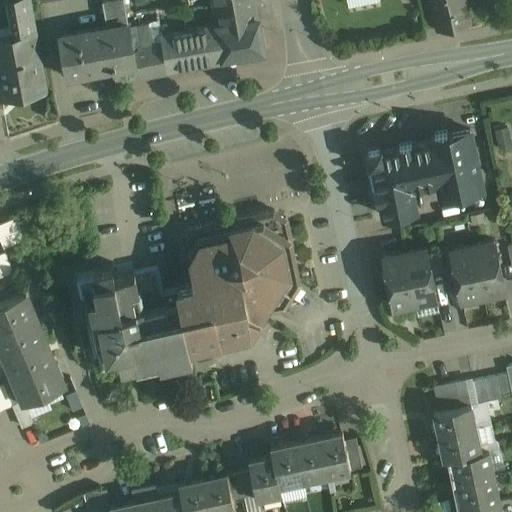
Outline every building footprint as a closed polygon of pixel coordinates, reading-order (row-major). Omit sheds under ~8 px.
[(35,33),(29,0),(16,0),(9,1),(15,37),(35,33)] [(124,0),(110,0),(103,1),(108,27),(129,23),(124,0)] [(213,0),(217,26),(259,19),(255,0),(213,0)] [(465,0),(430,0),(438,31),(471,24),(465,0)] [(259,19),(217,26),(223,59),(231,57),(232,60),(257,56),(257,54),(264,52),(259,19)] [(160,20),(148,22),(151,45),(162,43),(161,36),(162,36),(160,20)] [(148,22),(134,25),(135,29),(131,29),(134,49),(151,45),(148,22)] [(108,27),(97,29),(103,64),(114,62),(117,79),(139,74),(138,70),(134,49),(131,29),(129,23),(108,27)] [(162,36),(161,36),(162,43),(151,45),(156,71),(223,59),(217,26),(162,36)] [(97,29),(59,37),(66,72),(103,64),(97,29)] [(0,39),(0,91),(1,99),(46,92),(35,33),(15,37),(0,39)] [(151,45),(134,49),(138,70),(153,67),(154,71),(156,71),(151,45)] [(473,115),(369,139),(387,217),(425,208),(421,191),(443,186),(446,199),(490,189),(473,115)] [(276,211),(185,229),(197,283),(178,287),(190,343),(251,330),(266,307),(286,303),(301,280),(288,218),(276,211)] [(17,217),(0,223),(0,237),(4,247),(26,239),(17,217)] [(505,291),(494,240),(473,244),(484,295),(505,291)] [(473,244),(451,249),(462,300),(484,295),(473,244)] [(426,247),(405,251),(416,302),(437,298),(426,247)] [(6,251),(0,253),(0,276),(14,271),(6,251)] [(405,251),(383,256),(384,260),(394,307),(416,302),(405,251)] [(190,343),(178,287),(161,290),(156,266),(116,275),(114,267),(81,273),(96,349),(102,348),(104,358),(119,354),(122,365),(137,361),(138,371),(193,360),(190,343)] [(0,329),(36,315),(26,291),(0,302),(0,329)] [(46,338),(36,315),(0,329),(0,342),(5,355),(46,338)] [(46,338),(5,355),(15,378),(56,361),(46,338)] [(56,361),(15,378),(24,399),(25,402),(49,392),(66,385),(56,361)] [(511,391),(508,372),(497,374),(501,397),(511,394),(511,391)] [(497,374),(485,377),(490,399),(501,397),(497,374)] [(485,377),(473,379),(479,401),(490,399),(485,377)] [(15,378),(4,383),(13,404),(24,399),(15,378)] [(466,379),(446,384),(451,407),(471,403),(466,379)] [(4,383),(0,384),(0,404),(2,408),(13,404),(4,383)] [(451,407),(434,411),(439,435),(476,427),(471,403),(451,407)] [(476,427),(439,435),(444,459),(452,457),(481,451),(476,427)] [(343,431),(319,436),(327,473),(351,468),(344,440),(343,431)] [(319,436),(295,441),(303,479),(327,473),(319,436)] [(344,440),(351,468),(362,466),(356,437),(344,440)] [(295,441),(272,446),(280,483),(303,479),(295,441)] [(273,454),(249,459),(251,467),(257,493),(257,497),(281,492),(280,483),(272,446),(271,446),(273,454)] [(481,451),(452,457),(457,482),(494,474),(489,449),(481,451)] [(251,467),(239,470),(245,495),(257,493),(251,467)] [(239,470),(228,472),(233,498),(245,495),(239,470)] [(228,472),(203,477),(210,511),(223,511),(236,510),(233,498),(228,472)] [(494,474),(457,482),(463,508),(500,500),(494,474)] [(210,511),(203,477),(179,482),(181,490),(182,490),(186,511),(210,511)] [(156,484),(142,486),(142,489),(133,491),(135,500),(158,495),(156,484)] [(158,495),(161,511),(186,511),(182,490),(181,490),(158,495)] [(161,511),(158,495),(135,500),(137,511),(161,511)] [(137,511),(135,500),(110,505),(111,511),(137,511)] [(502,511),(500,500),(463,508),(463,511),(502,511)]
